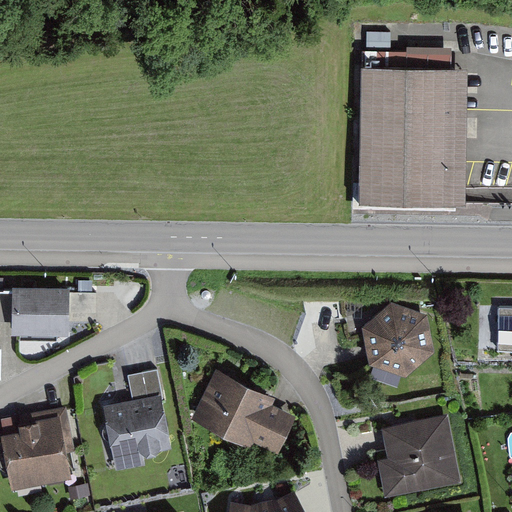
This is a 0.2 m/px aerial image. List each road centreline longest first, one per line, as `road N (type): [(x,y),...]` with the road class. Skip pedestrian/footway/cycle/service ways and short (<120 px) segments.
road 1 (primary): [(511,243),(171,237)]
road 2 (residential): [(342,511),(310,388),(265,345),(169,308)]
road 3 (residential): [(169,308),(0,400)]
road 4 (primary): [(171,237),(0,236)]
